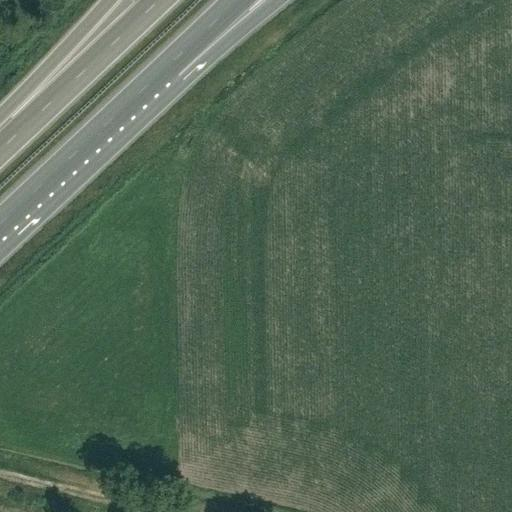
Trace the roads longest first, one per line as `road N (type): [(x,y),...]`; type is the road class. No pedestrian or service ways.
road 1 (trunk): [(0,221),(169,64)]
road 2 (trunk): [(158,0),(0,148)]
road 3 (track): [(163,511),(0,471)]
road 4 (trunk): [(109,0),(0,121)]
